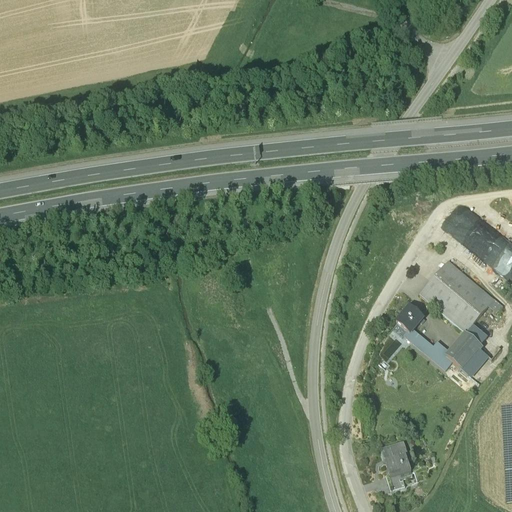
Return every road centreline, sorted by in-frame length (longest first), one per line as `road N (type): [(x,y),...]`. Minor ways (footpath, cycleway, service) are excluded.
road 1 (unclassified): [(336,511),(313,412),(325,282),(360,191),(487,0)]
road 2 (motorway): [(0,221),(511,154)]
road 3 (motorway): [(511,129),(0,196)]
road 4 (track): [(511,15),(463,99),(511,100)]
road 5 (track): [(506,511),(493,495),(488,425),(511,386)]
